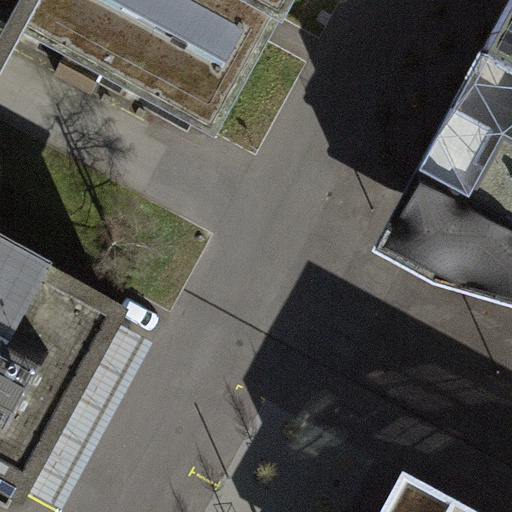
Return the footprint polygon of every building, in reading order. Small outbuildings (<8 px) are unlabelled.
[(32,25),(231,131),(301,0),(0,0),(0,7),(13,14),(32,25)] [(511,0),(498,0),(404,176),(357,264),(435,297),(511,317),(511,0)] [(0,37),(0,83),(32,25),(13,14),(0,37)] [(0,480),(33,499),(136,308),(0,234),(0,480)] [(510,511),(407,460),(379,511),(510,511)]
